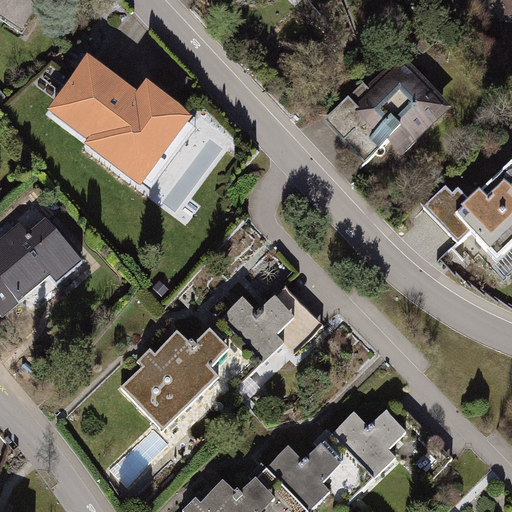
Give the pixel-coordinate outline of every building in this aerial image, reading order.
[(0,0),(0,13),(26,30),(44,0),(0,0)] [(230,0),(239,9),(248,0),(289,0),(292,3),(295,0),(230,0)] [(511,0),(502,0),(502,7),(506,12),(505,21),(511,21),(511,0)] [(454,114),(402,58),(367,92),(362,87),(322,124),(365,170),(387,149),(402,164),(454,114)] [(125,86),(92,62),(53,114),(94,145),(91,150),(141,187),(189,123),(149,94),(140,106),(121,91),(125,86)] [(511,249),(511,162),(469,202),(459,191),(453,196),(445,188),(423,209),(459,248),(471,236),(497,264),(511,249)] [(24,227),(0,248),(0,313),(7,321),(52,282),(58,290),(86,266),(49,224),(33,237),(24,227)] [(141,371),(121,393),(164,433),(219,381),(233,395),(284,346),(276,338),(293,321),(277,304),(260,320),(244,303),(222,325),(217,320),(205,332),(209,336),(194,351),(179,335),(156,358),(151,353),(137,367),(141,371)] [(314,511),(331,496),(345,510),(396,461),(387,452),(405,435),(389,419),(372,435),(355,418),(333,439),(328,435),(316,447),(320,451),(305,466),(290,450),(267,473),(263,468),(249,481),(253,485),(239,499),(224,484),(201,506),(197,501),(186,511),(314,511)]
